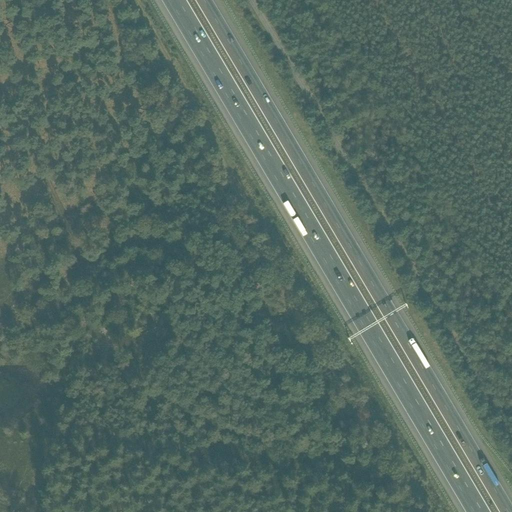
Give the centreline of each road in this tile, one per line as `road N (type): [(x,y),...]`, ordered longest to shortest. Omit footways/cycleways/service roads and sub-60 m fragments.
road 1 (motorway): [(508,511),(203,0)]
road 2 (track): [(104,0),(408,511)]
road 3 (motorway): [(174,0),(477,511)]
road 4 (track): [(427,511),(132,0)]
road 5 (track): [(0,85),(76,241),(87,285),(0,340)]
